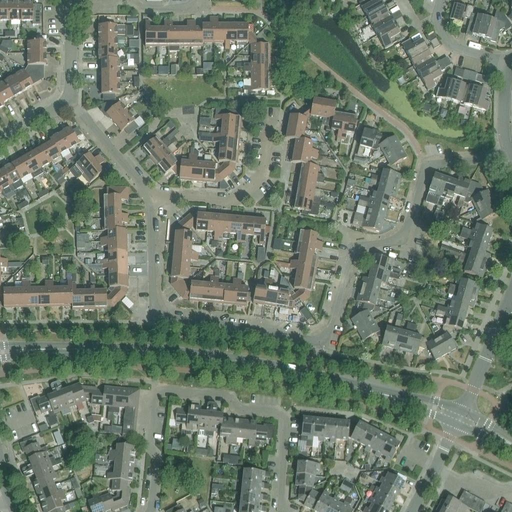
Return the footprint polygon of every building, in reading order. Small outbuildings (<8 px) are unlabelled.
[(364,0),(359,3),(366,17),(384,7),(379,0),(364,0)] [(0,21),(10,21),(10,3),(0,3),(0,21)] [(10,3),(10,21),(21,21),(21,3),(10,3)] [(40,6),(33,6),(33,3),(21,3),(21,21),(32,21),(32,25),(40,25),(40,6)] [(464,18),(470,20),(472,15),(474,8),(467,6),(466,8),(454,5),(450,20),(462,24),(464,18)] [(387,16),(388,16),(384,7),(366,17),(371,25),(379,20),(381,24),(390,19),(390,18),(389,19),(387,16)] [(490,40),(489,42),(496,44),(499,31),(503,29),(505,32),(511,27),(499,10),(496,13),(493,21),(486,19),(481,38),(490,40)] [(470,20),(465,35),(472,37),(472,35),(481,38),(486,19),(472,15),(470,20)] [(202,44),(213,44),(213,18),(209,18),(209,25),(202,25),(202,29),(202,44)] [(225,25),(218,25),(218,18),(213,18),(213,44),(225,44),(225,25)] [(379,20),(371,25),(372,25),(374,27),(372,28),(377,36),(394,27),(390,19),(381,24),(379,20)] [(157,47),(157,29),(149,29),(149,22),(145,22),(145,47),(157,47)] [(157,29),(157,47),(168,47),(168,22),(164,22),(164,29),(157,29)] [(168,22),(168,47),(168,53),(179,53),(179,47),(179,29),(172,29),(172,22),(168,22)] [(179,47),(191,47),(191,22),(187,22),(187,29),(179,29),(179,47)] [(202,29),(195,29),(195,22),(191,22),(191,47),(202,47),(202,44),(202,29)] [(225,44),(225,54),(229,54),(229,42),(236,42),(236,24),(225,24),(225,25),(225,44)] [(249,44),(255,38),(252,35),(250,32),(248,32),(248,25),(248,24),(236,24),(236,42),(248,42),(249,44)] [(98,38),(116,38),(116,26),(98,26),(98,38)] [(404,38),(403,39),(400,34),(399,34),(394,27),(377,36),(385,50),(393,45),(392,44),(397,41),(398,43),(405,39),(404,38)] [(116,38),(98,38),(98,49),(116,49),(116,38)] [(255,38),(249,44),(251,45),(251,57),(269,57),(269,45),(261,45),(261,43),(255,38)] [(3,41),(1,46),(4,48),(6,49),(9,49),(9,41),(3,41)] [(401,45),(409,58),(426,49),(421,41),(412,46),(409,41),(401,45)] [(27,54),(45,54),(45,43),(27,43),(27,54)] [(116,49),(98,49),(98,61),(101,61),(101,60),(116,60),(116,49)] [(426,49),(409,58),(413,66),(422,62),(424,65),(432,60),(431,61),(430,58),(431,57),(426,49)] [(26,69),(43,79),(41,78),(43,74),(43,66),(45,66),(45,54),(27,54),(27,66),(29,66),(29,68),(28,70),(26,69)] [(269,57),(251,57),(251,64),(244,64),(244,68),(269,68),(269,57)] [(101,60),(101,61),(101,72),(119,72),(119,60),(116,60),(101,60)] [(422,62),(413,66),(414,67),(415,66),(416,69),(415,70),(420,78),(437,68),(432,60),(424,65),(422,62)] [(179,66),(171,66),(171,76),(179,76),(179,66)] [(269,68),(244,68),(244,73),(251,73),(251,80),(269,80),(269,68)] [(437,68),(420,78),(427,91),(435,87),(432,82),(441,77),(437,68)] [(43,79),(26,69),(27,70),(26,72),(25,73),(24,71),(14,77),(23,92),(33,87),(32,86),(39,81),(41,78),(43,79)] [(119,72),(101,72),(101,83),(119,83),(119,72)] [(23,92),(14,77),(4,83),(13,98),(23,92)] [(261,98),(261,91),(269,91),(269,80),(251,80),(251,87),(244,87),(244,91),(247,91),(247,98),(261,98)] [(436,98),(451,102),(456,83),(447,81),(444,91),(443,91),(438,89),(436,98)] [(13,98),(4,83),(0,84),(0,98),(3,104),(13,98)] [(119,83),(101,83),(101,95),(119,95),(119,83)] [(468,88),(466,87),(465,87),(465,86),(456,83),(451,102),(459,104),(462,95),(466,96),(469,87),(468,87),(468,88)] [(477,89),(469,87),(466,96),(462,95),(459,104),(460,105),(460,104),(463,104),(463,105),(472,108),(477,89)] [(477,89),(472,108),(487,112),(489,104),(484,102),(486,92),(477,89)] [(305,112),(308,117),(310,116),(312,116),(321,118),(325,100),(313,98),(312,106),(310,106),(303,111),(305,112)] [(113,124),(127,112),(120,103),(116,99),(100,107),(102,110),(100,112),(106,119),(108,119),(109,119),(113,124)] [(325,100),(321,118),(328,119),(327,127),(331,127),(331,128),(334,112),(336,102),(325,100)] [(431,106),(424,104),(422,111),(429,113),(431,106)] [(305,112),(303,111),(297,115),(297,117),(288,116),(286,127),(304,130),(306,119),(308,117),(305,112)] [(127,112),(113,124),(121,133),(135,121),(127,112)] [(331,128),(331,127),(331,130),(338,131),(337,139),(341,139),(345,114),(334,112),(331,128)] [(345,114),(341,139),(345,140),(346,133),(354,134),(357,116),(345,114)] [(221,128),(240,130),(241,118),(239,118),(220,116),(215,116),(215,120),(222,121),(221,128)] [(202,118),(201,125),(211,127),(212,120),(202,118)] [(304,130),(286,127),(284,138),(294,140),(310,142),(310,139),(303,137),(304,130)] [(60,134),(69,149),(79,144),(76,138),(72,131),(70,128),(60,134)] [(77,128),(72,131),(76,138),(81,135),(77,128)] [(240,130),(221,128),(221,135),(213,134),(213,139),(239,141),(240,130)] [(371,150),(371,149),(374,140),(375,138),(376,133),(376,132),(364,128),(357,156),(361,157),(364,148),(371,150)] [(176,130),(166,138),(169,141),(174,137),(179,133),(176,130)] [(50,140),(51,142),(59,155),(69,149),(60,134),(50,140)] [(380,148),(385,156),(401,147),(395,136),(381,144),(380,141),(374,140),(371,149),(375,150),(380,148)] [(156,137),(142,149),(149,158),(169,141),(166,138),(161,143),(156,137)] [(239,141),(213,139),(213,143),(220,143),(219,151),(238,152),(239,141)] [(310,142),(294,140),(292,151),(318,156),(318,151),(311,150),(312,143),(310,142)] [(169,141),(149,158),(157,167),(171,155),(166,149),(172,144),(169,141)] [(41,148),(50,163),(60,157),(59,155),(51,142),(41,148)] [(385,167),(384,171),(394,174),(395,168),(393,165),(407,158),(401,147),(385,156),(389,165),(385,167)] [(50,163),(41,148),(31,153),(40,169),(50,163)] [(219,151),(218,162),(224,163),(224,165),(220,168),(227,176),(231,173),(234,171),(235,164),(237,164),(238,152),(219,151)] [(318,156),(292,151),(290,163),(300,164),(309,166),(310,159),(317,160),(318,156)] [(21,159),(30,175),(33,180),(43,174),(40,169),(31,153),(21,159)] [(82,175),(101,159),(99,155),(93,160),(88,154),(74,166),(82,175)] [(177,176),(179,176),(180,176),(181,164),(180,164),(178,164),(171,155),(157,167),(164,176),(172,169),(177,176)] [(179,176),(179,180),(190,181),(193,156),(189,155),(188,163),(181,162),(180,164),(181,164),(180,176),(179,176)] [(193,156),(190,181),(202,182),(204,164),(196,163),(197,156),(193,156)] [(349,159),(338,157),(338,158),(346,170),(349,159)] [(20,180),(30,175),(21,159),(12,165),(20,180)] [(82,175),(89,184),(103,172),(98,167),(104,162),(101,159),(82,175)] [(204,164),(202,182),(213,183),(214,181),(220,182),(223,180),(226,177),(227,176),(220,168),(218,170),(217,171),(215,170),(215,165),(204,164)] [(318,167),(309,166),(300,164),(298,175),(324,180),(324,176),(317,174),(318,167)] [(20,180),(12,165),(2,170),(11,186),(20,180)] [(2,170),(0,171),(0,189),(1,191),(11,186),(2,170)] [(384,171),(382,176),(382,178),(372,176),(371,180),(398,188),(401,176),(394,174),(384,171)] [(324,180),(298,175),(296,187),(314,190),(315,183),(323,184),(324,180)] [(428,193),(425,202),(437,206),(446,179),(434,175),(428,193)] [(57,181),(56,182),(60,186),(66,181),(62,177),(60,178),(59,179),(57,181)] [(453,195),(460,197),(457,207),(461,208),(463,203),(467,193),(470,182),(471,181),(459,177),(457,183),(453,195)] [(446,179),(437,206),(441,208),(444,198),(451,201),(453,195),(457,183),(446,179)] [(398,188),(371,180),(369,185),(379,188),(377,194),(389,198),(395,200),(398,188)] [(470,182),(467,193),(472,194),(474,197),(484,192),(480,185),(470,182)] [(294,198),(320,202),(320,198),(313,197),(314,190),(296,187),(294,198)] [(102,197),(102,208),(121,208),(120,201),(128,201),(127,188),(106,189),(106,197),(102,197)] [(467,193),(463,203),(467,204),(472,201),(476,210),(493,202),(487,191),(484,192),(474,197),(472,194),(467,193)] [(70,197),(69,198),(72,202),(73,201),(79,196),(76,192),(70,197)] [(377,194),(371,193),(369,200),(360,197),(358,202),(386,209),(389,198),(377,194)] [(317,217),(319,206),(320,202),(294,198),(292,209),(308,212),(308,215),(317,217)] [(386,209),(358,202),(357,206),(367,209),(365,216),(383,221),(386,209)] [(493,202),(476,210),(480,219),(476,221),(475,225),(484,228),(486,223),(484,220),(498,213),(493,202)] [(102,208),(102,220),(128,219),(128,215),(121,215),(121,208),(102,208)] [(431,223),(431,225),(441,228),(442,227),(443,224),(441,223),(444,214),(435,211),(432,219),(431,223)] [(183,220),(190,229),(194,226),(196,226),(195,231),(207,232),(209,214),(197,213),(197,215),(190,214),(183,220)] [(383,221),(365,216),(355,213),(353,220),(352,225),(380,233),(383,221)] [(209,214),(207,232),(214,233),(214,240),(218,241),(220,215),(209,214)] [(222,241),(222,240),(229,240),(230,234),(231,216),(220,215),(218,241),(222,241)] [(236,243),(240,243),(243,217),(231,216),(230,234),(237,235),(236,243)] [(245,236),(252,237),(254,218),(243,217),(240,243),(245,243),(245,236)] [(252,237),(260,237),(259,245),(263,245),(264,234),(265,228),(266,219),(254,218),(252,237)] [(103,231),(108,231),(121,231),(121,230),(121,224),(128,223),(128,219),(102,220),(103,231)] [(183,220),(179,223),(176,226),(176,232),(174,232),(173,244),(191,246),(192,234),(187,234),(187,232),(190,229),(183,220)] [(484,228),(475,225),(474,225),(472,232),(462,228),(461,233),(488,242),(492,231),(484,228)] [(101,238),(101,243),(127,242),(126,230),(121,230),(121,231),(108,231),(108,238),(101,238)] [(298,232),(296,243),(322,247),(323,243),(315,242),(317,235),(298,232)] [(488,242),(461,233),(459,238),(469,241),(466,248),(472,250),(484,254),(488,242)] [(88,243),(88,235),(76,235),(76,243),(84,243),(88,243)] [(108,247),(108,254),(127,253),(127,242),(101,243),(101,247),(108,247)] [(322,247),(296,243),(294,254),(300,255),(313,257),(314,250),(321,251),(322,247)] [(173,244),(172,255),(197,258),(198,253),(190,253),(191,246),(173,244)] [(439,251),(452,255),(453,251),(441,246),(439,251)] [(472,250),(470,256),(460,253),(459,258),(486,267),(490,255),(484,254),(472,250)] [(108,254),(108,261),(95,261),(95,266),(101,266),(101,265),(127,265),(127,253),(108,254)] [(172,255),(171,266),(189,268),(190,261),(197,262),(197,258),(172,255)] [(313,257),(300,255),(298,262),(291,261),(290,265),(316,270),(318,258),(313,257)] [(375,256),(371,268),(399,276),(400,271),(391,268),(393,261),(375,256)] [(486,267),(459,258),(457,262),(467,266),(464,273),(482,279),(486,267)] [(109,269),(109,276),(127,276),(127,265),(101,265),(101,266),(101,269),(109,269)] [(316,270),(290,265),(290,269),(297,271),(296,278),(314,281),(316,270)] [(177,292),(185,285),(182,281),(183,279),(188,280),(189,268),(171,266),(169,278),(171,278),(171,285),(177,292)] [(417,267),(415,273),(427,276),(429,270),(429,269),(417,266),(417,267)] [(371,268),(368,279),(368,280),(380,283),(380,284),(386,285),(388,278),(398,280),(399,276),(371,268)] [(112,293),(119,301),(126,294),(126,288),(128,288),(127,276),(109,276),(109,288),(115,288),(115,290),(112,293)] [(200,302),(212,304),(214,278),(210,278),(209,285),(202,284),(200,302)] [(212,304),(223,305),(225,286),(218,286),(218,278),(214,278),(212,304)] [(314,281),(296,278),(294,289),(299,290),(299,292),(295,295),(301,303),(309,298),(310,292),(312,292),(314,281)] [(363,278),(359,290),(387,297),(388,293),(378,290),(380,284),(380,283),(368,280),(368,279),(363,278)] [(256,285),(253,304),(264,306),(269,280),(265,279),(263,287),(256,285)] [(223,305),(235,306),(237,280),(233,280),(232,287),(225,286),(223,305)] [(237,280),(235,306),(246,307),(246,304),(247,294),(248,288),(240,288),(241,280),(237,280)] [(269,280),(264,306),(275,308),(279,289),(272,288),(273,281),(269,280)] [(450,285),(448,290),(476,297),(479,285),(461,280),(459,288),(450,285)] [(53,281),(49,282),(49,307),(61,307),(60,289),(53,289),(53,281)] [(67,289),(60,289),(61,307),(72,307),(72,285),(72,281),(67,281),(67,289)] [(22,290),(12,290),(13,308),(27,308),(26,282),(22,282),(22,290)] [(30,282),(26,282),(27,308),(38,308),(37,289),(30,289),(30,282)] [(45,289),(37,289),(38,308),(49,307),(49,282),(44,282),(45,289)] [(177,292),(180,296),(183,299),(189,299),(189,301),(200,302),(202,284),(191,283),(190,289),(188,288),(185,285),(177,292)] [(90,292),(83,292),(84,310),(95,310),(95,291),(94,284),(90,284),(90,292)] [(76,285),(72,285),(72,307),(72,310),(84,310),(83,292),(76,292),(76,285)] [(3,290),(1,289),(0,290),(0,298),(1,300),(3,300),(4,308),(13,308),(12,290),(3,290)] [(294,309),(297,306),(301,303),(295,295),(292,292),(279,289),(275,308),(287,310),(287,308),(294,309)] [(359,290),(356,302),(364,304),(374,307),(376,299),(386,302),(387,297),(359,290)] [(457,297),(455,303),(455,304),(467,307),(473,309),(476,297),(448,290),(447,294),(457,297)] [(106,307),(113,307),(119,301),(112,293),(108,297),(106,297),(106,291),(95,291),(95,310),(107,309),(106,307)] [(438,307),(436,311),(464,319),(467,307),(455,304),(455,303),(449,302),(447,309),(438,307)] [(364,312),(351,320),(357,330),(373,321),(369,313),(368,313),(373,311),(374,307),(364,304),(363,309),(364,312)] [(443,326),(453,328),(461,331),(464,319),(436,311),(435,316),(445,318),(443,326)] [(381,346),(393,349),(398,331),(401,322),(396,320),(393,330),(386,328),(383,338),(381,346)] [(378,330),(373,321),(357,330),(363,341),(376,333),(378,336),(383,338),(386,328),(382,327),(378,330)] [(393,349),(405,352),(412,325),(408,324),(405,333),(398,331),(393,349)] [(417,356),(419,347),(421,338),(414,336),(417,326),(412,325),(405,352),(417,356)] [(444,334),(436,339),(445,355),(456,349),(448,335),(452,333),(453,328),(443,326),(442,330),(444,334)] [(421,338),(419,347),(424,349),(427,347),(435,361),(445,355),(436,339),(428,343),(425,339),(421,338)] [(86,401),(85,399),(80,387),(79,384),(68,388),(75,406),(86,401)] [(91,405),(103,406),(104,392),(96,391),(97,388),(80,387),(85,399),(91,400),(91,405)] [(108,413),(113,414),(116,389),(104,387),(104,392),(103,406),(109,407),(108,413)] [(69,408),(75,406),(68,388),(58,392),(67,415),(71,413),(69,408)] [(125,407),(126,401),(127,395),(127,390),(116,389),(113,414),(119,414),(119,408),(125,408),(125,407)] [(62,416),(67,415),(58,392),(47,396),(54,414),(60,411),(62,416)] [(47,412),(49,418),(46,419),(50,428),(58,424),(54,414),(47,396),(40,399),(39,397),(30,400),(35,413),(40,411),(41,414),(47,412)] [(186,431),(186,425),(187,425),(188,410),(181,410),(181,407),(171,406),(170,420),(175,421),(175,424),(182,424),(181,431),(186,431)] [(187,425),(186,425),(186,431),(191,432),(197,432),(197,430),(198,426),(200,412),(201,408),(188,406),(188,410),(187,425)] [(211,413),(200,412),(198,426),(197,430),(205,431),(204,436),(209,437),(211,413)] [(211,413),(209,437),(213,437),(213,432),(220,433),(222,419),(223,419),(223,414),(211,413)] [(312,448),(313,441),(313,438),(315,419),(303,418),(300,442),(307,443),(306,447),(312,448)] [(220,433),(219,437),(226,438),(225,444),(231,445),(233,420),(223,419),(222,419),(220,433)] [(313,438),(319,438),(318,442),(324,442),(324,439),(326,420),(315,419),(313,438)] [(233,420),(231,445),(236,445),(236,439),(243,440),(245,421),(233,420)] [(324,439),(330,439),(330,443),(335,443),(336,440),(335,440),(337,422),(326,420),(324,439)] [(245,421),(243,440),(249,440),(248,447),(254,447),(254,441),(255,427),(256,427),(256,422),(245,421)] [(335,440),(336,440),(347,441),(348,438),(347,438),(348,429),(355,430),(358,425),(349,424),(349,423),(337,422),(335,440)] [(347,438),(348,438),(361,445),(369,428),(359,423),(358,425),(355,430),(348,429),(347,438)] [(254,441),(254,447),(258,448),(259,441),(266,442),(266,439),(272,440),(273,426),(263,425),(263,427),(256,427),(255,427),(254,441)] [(369,428),(361,445),(366,447),(364,450),(365,451),(369,453),(371,450),(379,434),(369,428)] [(371,450),(376,453),(374,456),(379,458),(381,455),(389,439),(379,434),(371,450)] [(172,448),(182,449),(183,440),(173,438),(172,446),(172,448)] [(25,452),(28,459),(46,453),(48,452),(47,451),(46,447),(40,449),(37,443),(35,444),(33,439),(19,444),(23,453),(25,452)] [(381,455),(386,458),(384,461),(390,464),(400,444),(389,439),(381,455)] [(110,451),(109,456),(134,459),(135,447),(117,445),(116,452),(110,451)] [(46,453),(28,459),(32,470),(55,462),(53,457),(48,459),(46,453)] [(134,459),(109,456),(109,461),(115,462),(114,468),(133,470),(134,459)] [(32,470),(36,480),(36,481),(54,474),(51,468),(56,466),(55,462),(32,470)] [(313,476),(313,477),(315,477),(315,471),(319,471),(319,465),(298,463),(297,474),(313,476)] [(133,470),(114,468),(114,474),(107,473),(107,480),(113,480),(127,481),(127,482),(132,482),(133,470)] [(244,470),(243,482),(261,484),(262,477),(269,478),(270,473),(244,470)] [(32,482),(37,493),(54,486),(52,481),(58,478),(56,473),(54,474),(36,481),(36,480),(32,482)] [(313,476),(297,474),(295,486),(300,487),(298,499),(304,496),(305,487),(312,488),(313,477),(313,476)] [(379,483),(382,485),(398,493),(404,483),(396,478),(391,476),(388,474),(385,480),(382,478),(379,483)] [(113,480),(112,491),(117,492),(116,497),(128,506),(129,489),(127,489),(127,482),(127,481),(113,480)] [(344,480),(341,487),(348,492),(352,485),(344,480)] [(261,484),(243,482),(241,493),(260,495),(260,489),(268,490),(269,485),(261,484)] [(382,485),(379,490),(376,488),(374,493),(377,495),(393,503),(398,493),(382,485)] [(37,493),(41,504),(64,495),(62,490),(56,492),(54,486),(37,493)] [(304,496),(298,499),(305,503),(303,506),(313,511),(322,496),(321,496),(312,491),(312,488),(305,487),(304,496)] [(464,491),(463,492),(461,497),(472,503),(475,497),(464,491)] [(322,496),(313,511),(314,511),(326,511),(333,501),(332,500),(327,498),(329,495),(324,492),(321,496),(322,496)] [(103,511),(99,499),(99,498),(97,493),(91,495),(93,501),(87,503),(91,511),(103,511)] [(260,495),(241,493),(240,505),(258,507),(259,501),(267,502),(268,496),(260,496),(260,495)] [(62,507),(60,502),(67,499),(65,494),(64,495),(41,504),(44,511),(50,511),(62,508),(62,507)] [(128,506),(116,497),(111,499),(110,494),(99,498),(99,499),(103,511),(104,511),(111,509),(112,511),(128,506)] [(377,495),(374,500),(371,498),(368,503),(371,505),(385,511),(388,511),(393,503),(377,495)] [(468,509),(472,503),(461,497),(458,502),(448,497),(445,502),(442,500),(439,506),(450,511),(464,511),(466,508),(468,509)] [(475,497),(472,503),(468,509),(474,511),(480,500),(475,497)] [(333,501),(326,511),(339,511),(343,506),(342,506),(337,503),(339,500),(334,498),(332,500),(333,501)] [(200,500),(197,502),(201,508),(206,506),(205,504),(202,499),(200,500)] [(480,500),(474,511),(480,511),(486,503),(480,500)] [(343,506),(339,511),(352,511),(353,511),(347,509),(349,506),(344,503),(342,506),(343,506)] [(508,511),(511,506),(506,503),(501,511),(508,511)]
